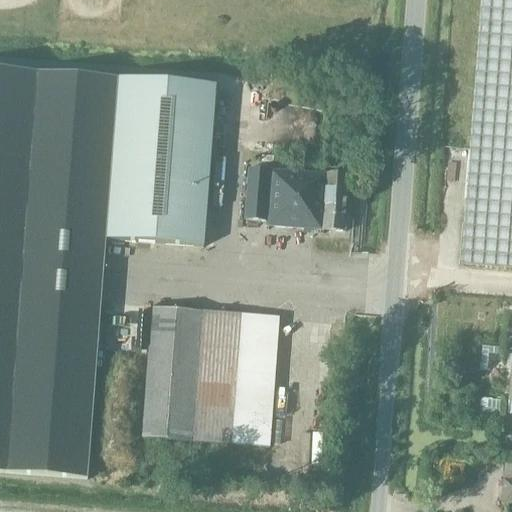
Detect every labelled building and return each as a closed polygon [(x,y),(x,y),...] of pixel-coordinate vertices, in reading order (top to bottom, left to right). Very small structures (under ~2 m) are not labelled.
[(511,0),(483,0),(462,267),(511,270),(511,0)] [(211,85),(0,69),(0,475),(88,482),(106,241),(200,248),(207,150),(211,85)] [(306,175),(250,170),(245,221),(286,224),(285,229),(345,234),(349,187),(327,185),(328,177),(306,175)] [(145,442),(271,450),(275,388),(280,320),(240,317),(240,320),(202,318),(203,315),(154,312),(145,442)] [(472,397),(471,417),(482,418),(482,417),(499,418),(500,400),(472,397)] [(511,482),(503,481),(500,505),(511,505),(511,482)]
